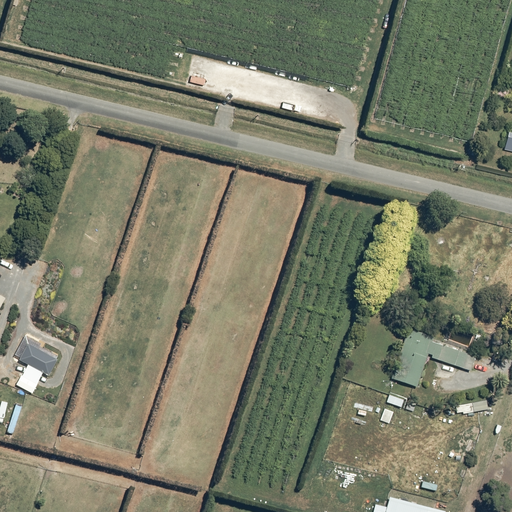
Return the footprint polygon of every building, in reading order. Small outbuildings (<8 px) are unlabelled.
[(476,354),(432,341),(433,336),(408,329),(393,378),(418,386),(427,357),(471,371),(476,354)] [(391,391),(388,403),(415,411),(418,402),(407,399),(408,397),(391,391)] [(489,409),(487,399),(456,403),(457,413),(489,409)] [(358,407),(357,413),(368,415),(369,409),(358,407)] [(394,411),(385,408),(381,419),(390,423),(394,411)] [(384,498),(383,505),(376,503),(374,511),(446,511),(390,497),(389,499),(384,498)]
